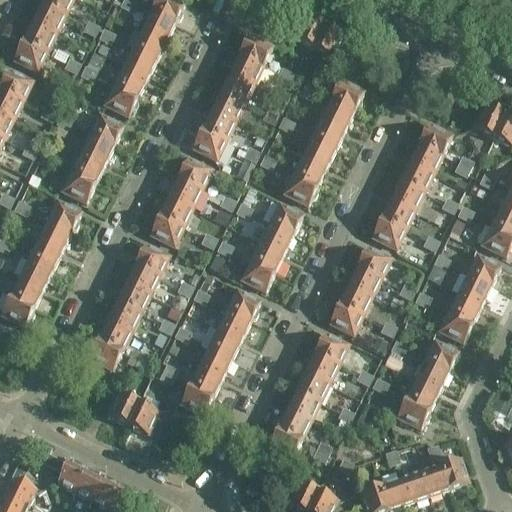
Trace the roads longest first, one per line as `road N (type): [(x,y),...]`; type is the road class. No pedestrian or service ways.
road 1 (residential): [(200,511),(438,39)]
road 2 (residential): [(24,422),(232,0)]
road 3 (residential): [(498,511),(464,419),(511,322)]
road 4 (residential): [(200,511),(24,422)]
